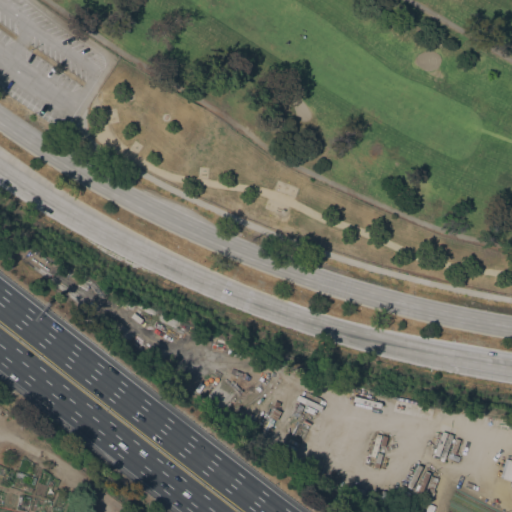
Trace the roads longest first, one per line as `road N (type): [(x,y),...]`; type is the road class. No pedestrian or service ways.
road 1 (primary): [(511,328),(329,285),(209,239),(0,120)]
road 2 (primary): [(0,165),(105,230),(237,294),(448,359)]
road 3 (motorway): [(270,511),(0,300)]
road 4 (motorway): [(0,348),(210,511)]
road 5 (track): [(119,511),(0,430)]
